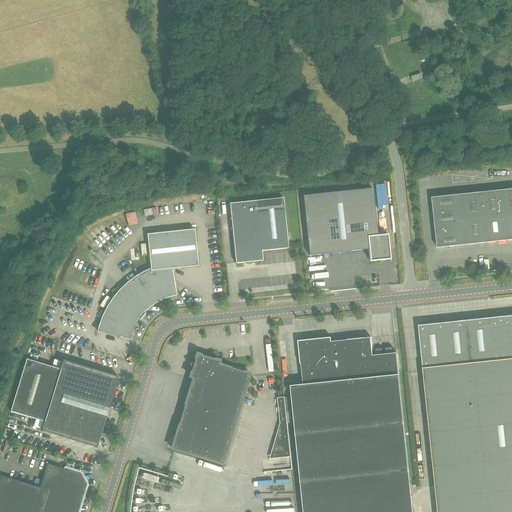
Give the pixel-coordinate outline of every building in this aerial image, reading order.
[(309,255),(368,249),(370,261),(386,260),(389,255),(387,234),(377,235),(372,188),(303,196),(309,255)] [(511,189),(502,190),(504,215),(511,214),(511,189)] [(482,192),(484,217),(504,215),(502,190),(482,192)] [(464,211),(464,220),(484,217),(482,192),(462,194),(464,211)] [(433,214),(464,211),(462,194),(431,197),(433,214)] [(229,203),(235,264),(262,261),(261,251),(288,248),(283,198),(229,203)] [(465,228),(464,220),(464,211),(433,214),(435,231),(465,228)] [(139,214),(116,216),(117,229),(140,228),(139,214)] [(504,215),(484,217),(487,243),(507,241),(504,215)] [(487,243),(484,217),(464,220),(465,228),(467,245),(487,243)] [(93,229),(97,241),(115,234),(111,222),(93,229)] [(467,245),(465,228),(435,231),(437,248),(467,245)] [(97,331),(129,339),(130,336),(131,334),(132,332),(132,330),(133,328),(135,324),(136,322),(137,320),(140,317),(141,315),(143,314),(146,311),(147,309),(149,308),(151,306),(152,305),(154,304),(156,303),(160,301),(164,299),(168,297),(172,296),(174,296),(176,295),(173,269),(198,266),(194,229),(147,234),(150,269),(146,271),(136,276),(128,282),(120,289),(113,297),(107,306),(102,316),(98,326),(97,331)] [(511,511),(511,316),(419,326),(438,511),(511,511)] [(303,385),(291,386),(303,511),(413,511),(397,353),(373,356),(371,338),(331,342),(331,338),(298,341),(300,364),(301,364),(303,385)] [(172,449),(222,464),(250,374),(218,364),(219,361),(196,354),(194,363),(192,362),(190,364),(189,366),(191,368),(192,368),(189,377),(193,378),(172,449)] [(10,411),(44,422),(41,431),(96,448),(118,377),(62,360),(60,369),(26,359),(10,411)] [(174,386),(172,394),(183,396),(184,388),(174,386)] [(277,398),(281,429),(278,429),(279,436),(276,436),(277,444),(274,444),(275,451),(272,451),(273,459),(291,457),(284,397),(277,398)] [(63,469),(47,464),(42,481),(35,478),(32,486),(0,475),(0,511),(76,511),(85,484),(79,474),(63,469)]
